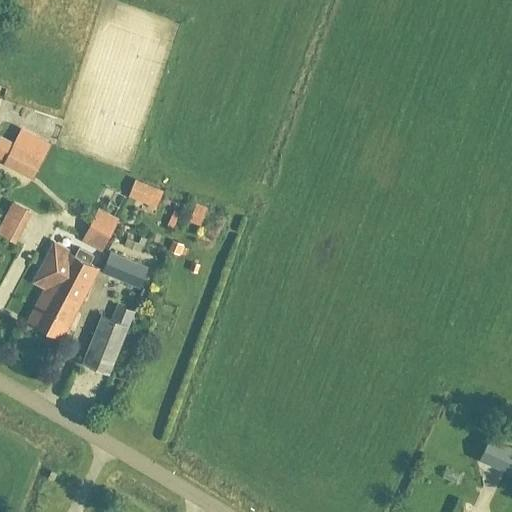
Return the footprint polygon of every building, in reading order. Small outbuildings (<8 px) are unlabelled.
[(157,208),(164,190),(136,179),(129,197),(157,208)] [(20,243),(37,213),(17,202),(0,233),(20,243)] [(206,226),(212,209),(201,205),(195,222),(206,226)] [(114,232),(120,219),(99,209),(92,222),(114,232)] [(62,341),(90,287),(99,270),(89,265),(93,257),(80,250),(75,258),(55,247),(36,281),(47,287),(27,323),(62,341)] [(110,253),(102,271),(117,277),(139,286),(147,268),(125,259),(110,253)] [(108,374),(128,328),(102,317),(82,363),(108,374)] [(511,450),(500,444),(489,467),(511,477),(511,450)]
